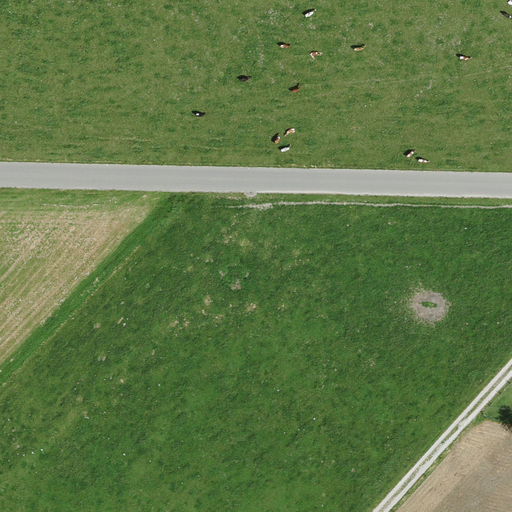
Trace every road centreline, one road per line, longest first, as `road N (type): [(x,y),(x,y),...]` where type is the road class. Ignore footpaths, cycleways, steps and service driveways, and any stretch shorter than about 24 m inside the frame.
road 1 (unclassified): [(0,175),(511,187)]
road 2 (track): [(511,367),(380,511)]
